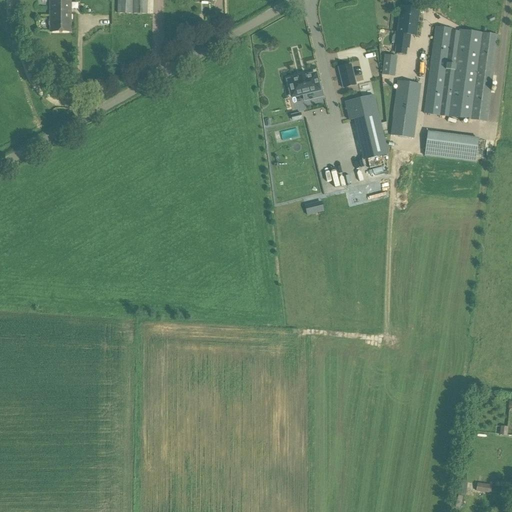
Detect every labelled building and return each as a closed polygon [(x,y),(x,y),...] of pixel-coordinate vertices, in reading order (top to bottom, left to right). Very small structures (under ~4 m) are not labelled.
[(71,0),(50,0),(50,33),(72,33),(71,0)] [(118,0),(118,14),(148,15),(148,0),(118,0)] [(410,50),(412,35),(417,36),(420,10),(401,8),(398,33),(395,34),(393,48),(395,48),(394,55),(406,56),(406,50),(410,50)] [(436,27),(424,115),(441,117),(448,118),(483,123),(488,81),(491,81),(497,36),(484,34),(459,31),(459,32),(453,31),(453,29),(436,27)] [(102,33),(89,32),(88,57),(101,58),(102,33)] [(395,58),(385,56),(383,75),(393,76),(395,58)] [(367,67),(375,67),(374,57),(366,58),(367,67)] [(355,85),(351,66),(339,69),(343,88),(355,85)] [(305,77),(298,78),(287,81),(291,97),(316,92),(317,99),(323,97),(320,84),(318,84),(316,74),(305,77)] [(398,82),(390,136),(414,140),(422,85),(398,82)] [(388,155),(374,96),(345,103),(349,121),(354,120),(364,160),(388,155)] [(428,133),(425,157),(435,159),(438,135),(428,133)] [(476,483),(475,491),(489,493),(490,485),(476,483)]
